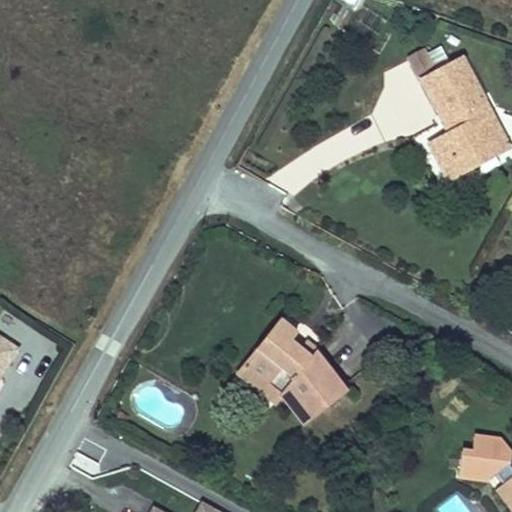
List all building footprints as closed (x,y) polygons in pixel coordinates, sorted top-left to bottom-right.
[(461,56),(422,76),(451,132),(431,143),(441,162),(449,158),(457,174),(478,163),(472,152),(490,142),(482,127),(495,120),(461,56)] [(478,163),(509,146),(495,120),(482,127),(490,142),(472,152),(478,163)] [(441,162),(450,178),(457,174),(449,158),(441,162)] [(288,323),(252,366),(288,396),(308,426),(349,395),(319,356),(323,352),(288,323)] [(0,388),(19,360),(0,348),(0,388)] [(288,396),(252,366),(244,376),(279,406),(288,396)] [(508,485),(511,482),(511,451),(504,441),(479,437),(476,453),(466,451),(462,476),(495,481),(501,477),(508,485)] [(511,482),(508,485),(502,490),(511,503),(511,482)] [(225,511),(204,500),(197,511),(165,511),(155,506),(152,511),(225,511)]
